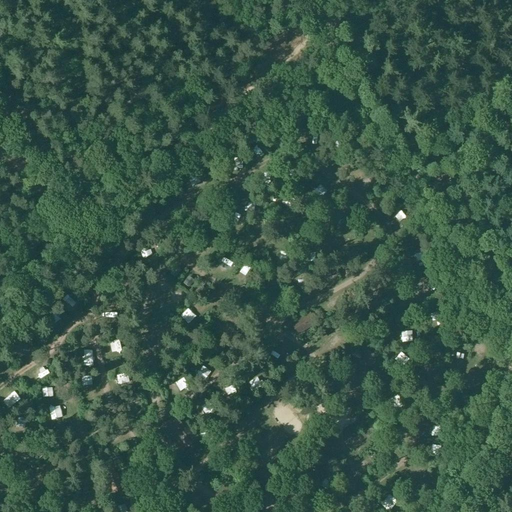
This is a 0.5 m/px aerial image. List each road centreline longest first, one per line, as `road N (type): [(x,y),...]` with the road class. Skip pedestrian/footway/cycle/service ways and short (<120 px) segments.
road 1 (track): [(405,256),(372,206),(327,168),(285,154),(158,211),(127,244),(92,304),(0,382)]
road 2 (track): [(159,511),(430,225)]
road 3 (track): [(322,23),(511,332)]
road 4 (track): [(141,439),(273,319),(363,268),(381,240)]
road 5 (track): [(365,511),(359,490),(403,455),(426,395),(420,304),(405,256)]
road 6 (track): [(135,195),(322,23)]
road 7 (track): [(314,353),(191,268),(158,211)]
road 8 (track): [(165,500),(145,445),(120,420),(101,378),(92,304)]
road 9 (track): [(201,193),(220,223),(256,239),(395,238)]
road 10 (unclassified): [(0,318),(135,195)]
road 11 (track): [(52,342),(105,511)]
road 12 (track): [(306,362),(359,490),(327,511)]
road 13 (track): [(0,127),(93,233)]
